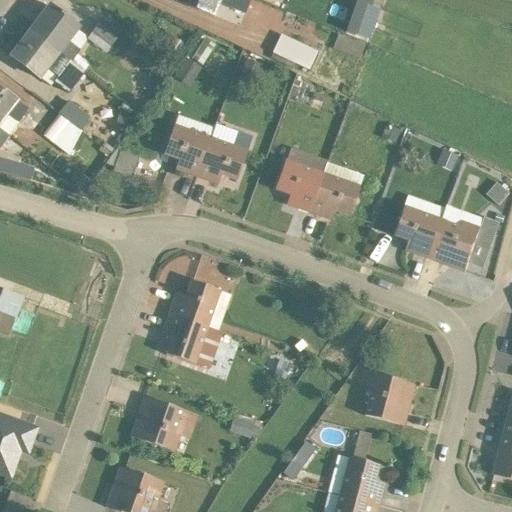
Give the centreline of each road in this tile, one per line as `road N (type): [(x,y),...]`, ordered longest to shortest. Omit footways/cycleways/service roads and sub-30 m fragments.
road 1 (residential): [(149,228),(226,238),(433,312),(459,334)]
road 2 (residential): [(149,228),(58,511)]
road 3 (residential): [(459,334),(463,372),(434,496)]
road 4 (residential): [(0,196),(112,229),(149,228)]
